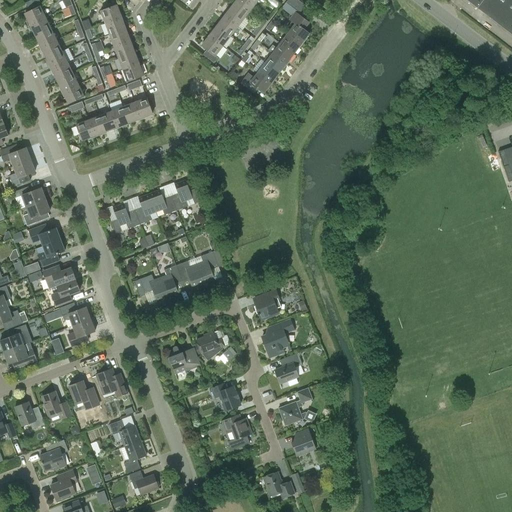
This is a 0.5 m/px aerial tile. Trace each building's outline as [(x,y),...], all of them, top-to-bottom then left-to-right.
[(39,0),(31,0),(25,3),(28,9),(40,3),(39,0)] [(236,0),(232,6),(245,17),(253,7),(244,0),(236,0)] [(303,4),(298,0),(287,0),(286,2),(297,12),(303,4)] [(511,0),(466,0),(511,34),(511,0)] [(71,15),(72,16),(75,14),(72,5),(68,7),(69,8),(62,10),(65,17),(71,15)] [(105,23),(121,17),(117,5),(101,11),(105,23)] [(245,17),(232,6),(224,16),(238,26),(245,17)] [(25,14),(25,15),(30,25),(46,18),(40,7),(25,14)] [(295,24),(288,33),(301,44),(309,34),(304,29),(309,23),(295,12),(290,19),(295,24)] [(281,16),(277,13),(271,21),(275,24),(281,16)] [(217,26),(227,33),(230,36),(238,26),(224,16),(217,26)] [(110,35),(126,29),(121,17),(105,23),(110,35)] [(36,37),(51,29),(46,18),(30,25),(36,37)] [(88,19),(82,21),(85,31),(89,29),(92,28),(88,19)] [(267,21),(264,19),(258,26),(261,29),(267,21)] [(266,28),(270,31),(275,24),(271,21),(266,28)] [(209,36),(223,46),(230,36),(227,33),(217,26),(209,36)] [(252,33),(256,36),(261,29),(258,26),(252,33)] [(51,29),(36,37),(41,48),(56,40),(51,29)] [(114,46),(130,40),(126,29),(110,35),(114,46)] [(266,36),(262,33),(257,40),(260,43),(266,36)] [(301,44),(288,33),(280,43),(294,54),(301,44)] [(223,46),(209,36),(202,46),(207,50),(203,54),(214,63),(218,58),(215,56),(223,46)] [(252,41),(249,38),(243,46),(247,49),(252,41)] [(56,40),(41,48),(47,59),(62,51),(56,40)] [(130,40),(114,46),(118,58),(135,52),(130,40)] [(251,48),(254,51),(260,43),(257,40),(251,48)] [(294,54),(280,43),(277,48),(273,45),(269,50),(273,53),(286,63),(294,54)] [(237,53),(241,56),(247,49),(243,46),(237,53)] [(52,70),(67,62),(62,51),(47,59),(52,70)] [(135,52),(118,58),(123,69),(139,63),(135,52)] [(245,63),(251,55),(247,53),(242,60),(245,63)] [(265,63),(279,73),(286,63),(273,53),(265,63)] [(57,81),(73,74),(67,62),(52,70),(57,81)] [(139,63),(123,69),(127,81),(143,75),(139,63)] [(279,73),(265,63),(258,73),(271,83),(279,73)] [(263,93),(271,83),(258,73),(254,77),(248,73),(240,83),(254,94),(258,89),(263,93)] [(63,92),(78,85),(73,74),(57,81),(63,92)] [(130,90),(142,86),(140,80),(127,84),(130,90)] [(78,85),(63,92),(68,104),(84,96),(78,85)] [(123,107),(129,123),(153,114),(146,98),(123,107)] [(84,108),(82,101),(69,106),(72,112),(84,108)] [(129,123),(123,107),(111,111),(117,127),(129,123)] [(100,116),(106,132),(117,127),(111,111),(100,116)] [(106,132),(100,116),(88,120),(94,136),(106,132)] [(94,136),(88,120),(76,124),(82,140),(94,136)] [(0,138),(8,135),(4,124),(0,126),(0,138)] [(0,152),(4,162),(11,159),(14,166),(30,160),(26,148),(19,150),(17,144),(0,150),(0,152)] [(511,147),(499,152),(504,167),(509,182),(511,180),(511,147)] [(30,180),(28,175),(35,172),(30,160),(14,166),(16,173),(9,176),(13,187),(30,180)] [(195,188),(190,191),(186,180),(175,184),(178,192),(170,195),(176,211),(188,206),(186,201),(192,198),(194,204),(200,202),(195,188)] [(14,192),(16,197),(21,209),(26,207),(45,200),(41,188),(28,193),(26,187),(14,192)] [(149,194),(156,212),(162,210),(164,215),(176,211),(170,195),(163,198),(160,190),(149,194)] [(134,209),(140,224),(152,220),(150,214),(156,212),(149,194),(138,198),(141,206),(134,209)] [(39,221),(37,216),(50,211),(45,200),(26,207),(31,218),(25,220),(27,226),(39,221)] [(122,231),(120,226),(126,223),(128,229),(140,224),(134,209),(127,211),(124,203),(113,208),(117,218),(111,220),(116,233),(122,231)] [(33,243),(40,240),(43,246),(60,239),(56,228),(44,232),(42,226),(28,231),(33,243)] [(145,237),(140,239),(139,241),(142,249),(148,246),(145,237)] [(55,262),(53,256),(65,251),(60,239),(43,246),(45,252),(38,255),(42,267),(55,262)] [(201,256),(203,262),(196,264),(203,282),(214,278),(211,270),(224,265),(218,249),(201,256)] [(176,265),(182,281),(189,278),(192,286),(203,282),(196,264),(190,266),(188,261),(176,265)] [(160,278),(167,296),(178,292),(175,284),(182,281),(176,265),(164,270),(166,275),(160,278)] [(57,286),(75,279),(71,268),(59,272),(56,266),(43,271),(47,282),(49,289),(57,286)] [(25,270),(17,273),(19,279),(27,276),(25,270)] [(34,274),(28,276),(31,283),(37,281),(34,274)] [(0,285),(10,282),(8,275),(0,278),(0,285)] [(140,297),(153,292),(156,300),(167,296),(160,278),(154,280),(152,275),(134,281),(140,297)] [(70,301),(67,295),(80,291),(75,279),(57,286),(59,293),(52,296),(56,306),(70,301)] [(0,287),(0,309),(7,307),(5,300),(11,298),(6,285),(0,287)] [(258,313),(257,314),(258,315),(259,315),(261,320),(279,314),(277,309),(281,307),(279,300),(276,290),(264,294),(266,300),(255,304),(258,313)] [(64,321),(70,319),(72,326),(90,319),(86,307),(74,312),(71,304),(59,308),(64,321)] [(17,310),(10,313),(7,307),(0,309),(0,323),(6,322),(9,329),(22,323),(17,310)] [(44,315),(47,322),(54,320),(51,313),(44,315)] [(85,342),(83,336),(95,331),(90,319),(72,326),(75,332),(69,334),(71,340),(70,341),(72,347),(85,342)] [(278,324),(280,330),(262,337),(267,350),(270,349),(272,356),(284,352),(281,346),(288,343),(284,333),(294,330),(290,320),(278,324)] [(33,341),(27,324),(11,330),(13,336),(0,340),(0,341),(4,352),(23,345),(30,343),(30,342),(33,341)] [(222,338),(216,340),(213,332),(207,334),(207,336),(196,340),(201,353),(212,349),(213,350),(225,346),(222,338)] [(9,364),(22,359),(24,365),(37,360),(30,343),(23,345),(4,352),(9,364)] [(167,352),(169,357),(168,358),(167,359),(167,360),(167,361),(166,361),(167,362),(167,363),(168,364),(168,365),(169,365),(170,366),(171,366),(172,366),(175,374),(186,370),(186,371),(200,365),(193,348),(180,353),(178,348),(177,347),(177,346),(176,346),(175,346),(174,347),(173,347),(173,348),(173,349),(173,350),(167,352)] [(234,356),(228,349),(223,354),(229,360),(234,356)] [(285,358),(288,365),(275,370),(280,384),(288,381),(290,386),(298,383),(296,377),(298,377),(298,375),(304,373),(301,365),(302,365),(299,355),(301,354),(301,352),(285,358)] [(123,382),(117,384),(112,370),(97,376),(104,395),(117,390),(119,396),(127,393),(123,382)] [(99,404),(93,388),(86,390),(83,381),(69,386),(76,404),(83,401),(86,409),(99,404)] [(236,393),(234,386),(226,389),(224,383),(211,388),(215,398),(219,396),(225,411),(241,405),(238,397),(237,398),(235,393),(236,393)] [(300,400),(296,401),(278,408),(285,426),(304,419),(313,422),(316,414),(308,410),(307,413),(306,412),(301,414),(298,407),(303,406),(302,403),(312,399),(308,388),(297,392),(300,400)] [(42,396),(45,404),(44,404),(49,418),(50,418),(60,415),(61,419),(71,415),(66,402),(60,404),(55,391),(42,396)] [(40,412),(33,415),(28,402),(15,407),(22,426),(30,423),(32,429),(45,424),(40,412)] [(131,407),(124,409),(126,415),(133,412),(131,407)] [(12,422),(5,425),(1,412),(0,412),(0,434),(7,432),(10,437),(17,435),(12,422)] [(222,421),(227,433),(232,431),(235,439),(228,442),(231,450),(250,443),(247,435),(251,434),(246,419),(241,420),(239,414),(222,421)] [(113,434),(119,432),(124,446),(141,440),(138,435),(136,435),(132,426),(125,429),(122,420),(109,425),(113,434)] [(73,436),(80,433),(77,427),(72,429),(71,431),(73,436)] [(296,456),(316,449),(308,429),(295,434),(298,440),(291,443),(296,456)] [(50,445),(52,451),(40,456),(43,464),(46,470),(57,466),(58,468),(66,465),(61,454),(68,451),(64,440),(50,445)] [(140,468),(137,459),(144,457),(140,447),(143,446),(141,440),(124,446),(130,461),(124,463),(127,473),(140,468)] [(95,464),(86,468),(88,474),(97,470),(95,464)] [(56,500),(75,493),(83,490),(80,482),(77,481),(73,470),(59,475),(62,481),(51,485),(56,500)] [(134,489),(138,487),(141,495),(159,488),(153,475),(143,478),(140,470),(129,475),(134,489)] [(290,482),(282,484),(277,472),(263,477),(270,496),(280,492),(282,498),(294,493),(290,482)] [(305,492),(297,473),(291,475),(298,494),(305,492)] [(104,500),(107,499),(104,490),(98,493),(100,499),(104,500)] [(123,495),(111,500),(115,509),(126,504),(123,495)] [(83,511),(79,500),(72,503),(75,510),(69,511),(83,511)]
